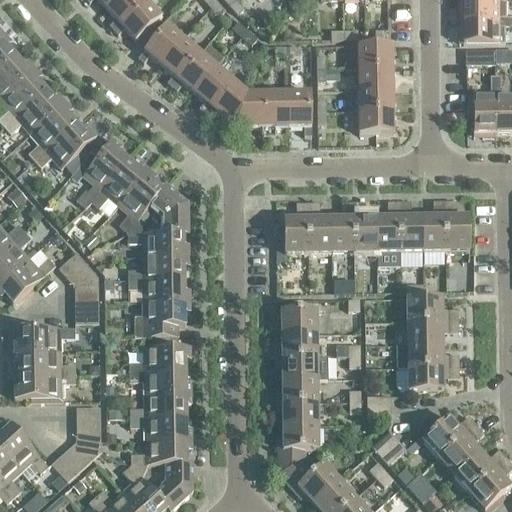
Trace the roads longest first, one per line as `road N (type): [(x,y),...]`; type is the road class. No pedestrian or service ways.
road 1 (residential): [(241,499),(230,172)]
road 2 (residential): [(230,172),(94,72),(26,0)]
road 3 (residential): [(511,433),(507,170)]
road 4 (residential): [(230,172),(431,169)]
road 5 (residential): [(429,0),(431,169)]
